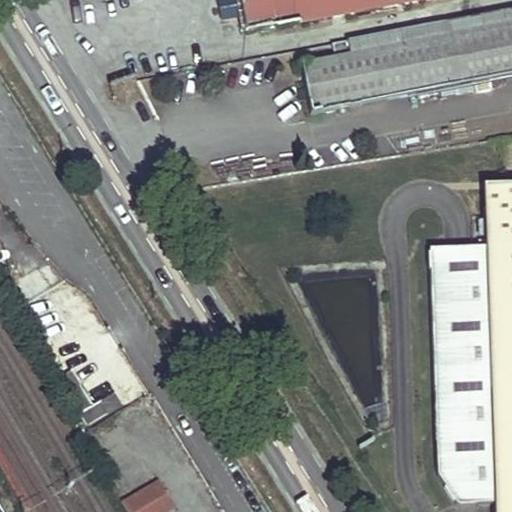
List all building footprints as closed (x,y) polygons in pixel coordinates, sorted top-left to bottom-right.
[(236,0),(243,32),(414,0),(236,0)] [(488,29),(511,23),(511,9),(486,15),(488,29)] [(511,23),(488,29),(303,66),(311,115),(511,75),(511,23)] [(511,511),(511,189),(486,190),(487,249),(427,252),(434,477),(454,507),(495,506),(495,511),(511,511)] [(157,481),(150,486),(165,511),(166,511),(173,508),(157,481)] [(165,511),(150,486),(119,503),(124,511),(165,511)]
